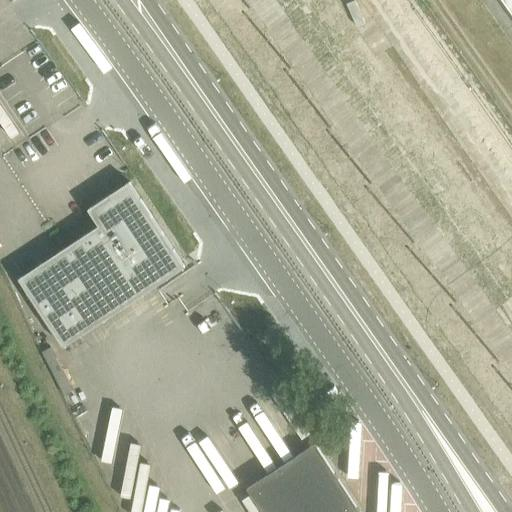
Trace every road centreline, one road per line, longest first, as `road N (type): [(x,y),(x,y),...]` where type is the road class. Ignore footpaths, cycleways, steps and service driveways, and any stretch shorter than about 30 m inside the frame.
road 1 (unclassified): [(75,0),(431,511)]
road 2 (unclassified): [(423,412),(135,0)]
road 3 (unclassified): [(506,511),(423,412)]
